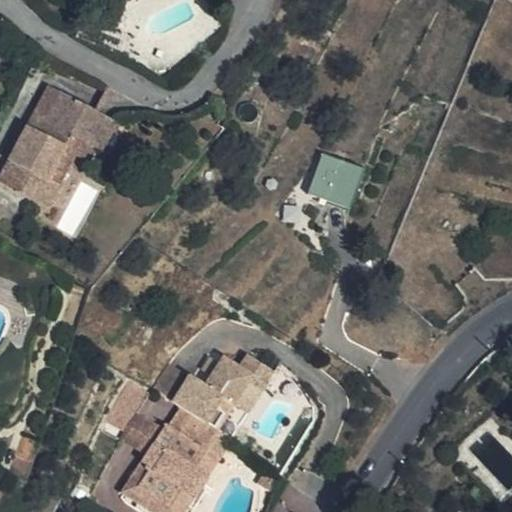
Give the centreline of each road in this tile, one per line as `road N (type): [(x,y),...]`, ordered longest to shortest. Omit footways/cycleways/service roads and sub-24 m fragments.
road 1 (residential): [(260,0),(211,76),(184,98),(152,94),(14,15),(2,0)]
road 2 (unknown): [(353,500),(318,474),(346,394),(330,369),(245,333),(226,336),(190,380)]
road 3 (tertiary): [(345,511),(445,367),(472,335),(511,309)]
road 4 (unknown): [(445,367),(378,346),(353,328),(344,307),(349,216)]
